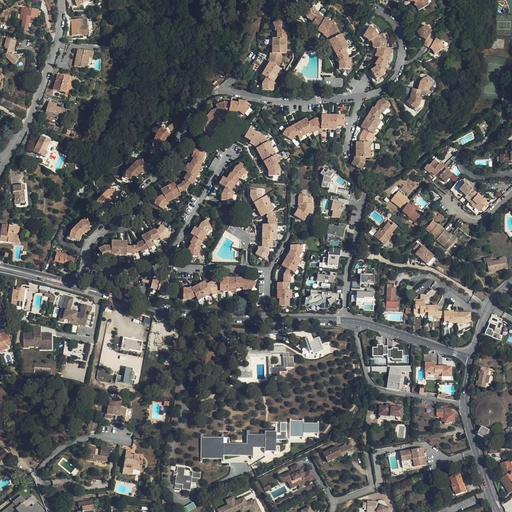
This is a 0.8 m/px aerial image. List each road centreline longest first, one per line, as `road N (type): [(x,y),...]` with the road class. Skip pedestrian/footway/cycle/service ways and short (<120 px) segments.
road 1 (residential): [(84,264),(94,241),(168,160),(195,105),(228,92),(289,103),(358,96)]
road 2 (residential): [(150,307),(199,318),(356,321),(471,357)]
road 3 (residential): [(61,0),(36,103),(0,172)]
road 4 (residential): [(471,357),(463,406),(495,511)]
road 5 (residential): [(511,99),(503,128),(461,160),(470,174),(511,174)]
road 6 (residential): [(162,265),(229,152)]
road 7 (residential): [(358,96),(384,87),(399,66),(400,34),(373,6)]
